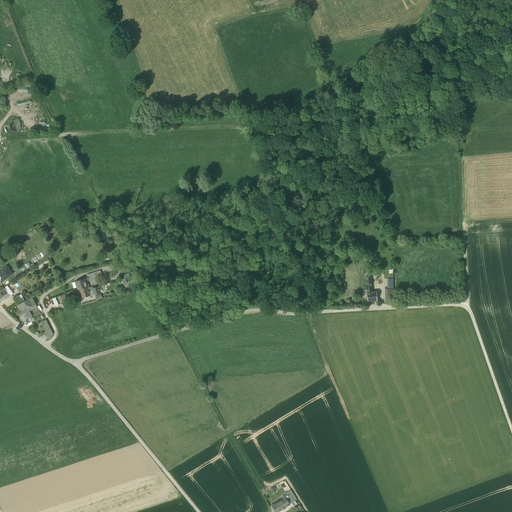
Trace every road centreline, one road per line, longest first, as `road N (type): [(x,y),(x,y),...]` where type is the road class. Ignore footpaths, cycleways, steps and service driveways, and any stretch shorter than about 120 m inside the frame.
road 1 (unclassified): [(511,431),(465,301),(303,318),(255,308),(72,363)]
road 2 (track): [(465,301),(452,0)]
road 3 (unclassified): [(197,511),(72,363)]
